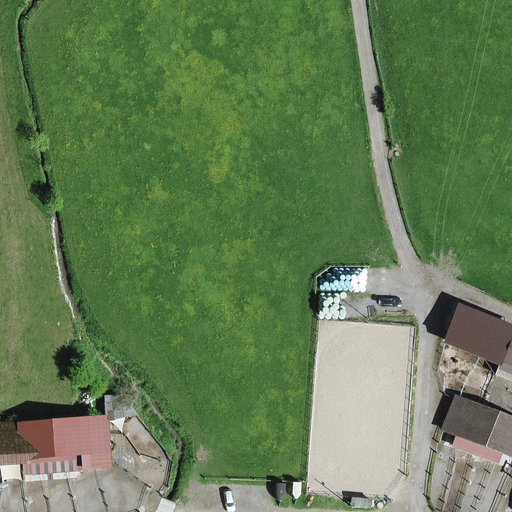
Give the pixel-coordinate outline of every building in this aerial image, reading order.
[(511,328),(458,306),(445,338),(501,361),(511,335),(511,328)] [(387,324),(389,495),(411,495),(409,324),(387,324)] [(511,365),(511,335),(501,361),(511,365)] [(511,381),(511,365),(501,361),(496,375),(511,381)] [(511,418),(455,399),(443,429),(456,433),(502,449),(511,452),(511,418)] [(84,451),(107,449),(105,419),(19,424),(21,455),(22,459),(32,458),(75,455),(84,454),(84,451)] [(0,456),(21,455),(19,424),(0,425),(0,456)] [(498,462),(502,449),(456,433),(451,446),(498,462)] [(33,472),(76,469),(75,455),(32,458),(33,472)]
